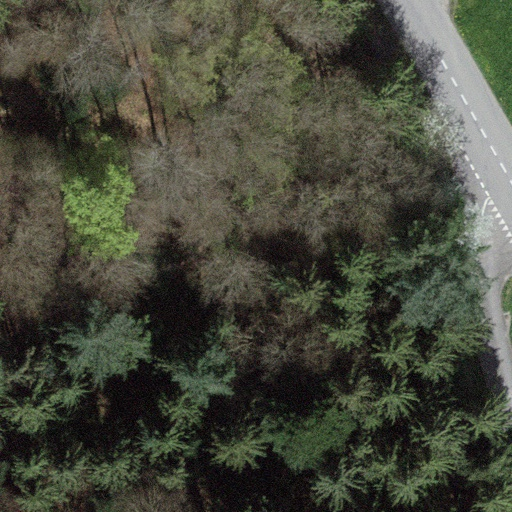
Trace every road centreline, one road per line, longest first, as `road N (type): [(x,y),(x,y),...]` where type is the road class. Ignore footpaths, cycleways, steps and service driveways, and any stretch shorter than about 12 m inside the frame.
road 1 (unclassified): [(504,172),(476,224),(472,278),(511,491)]
road 2 (unclassified): [(504,172),(405,0)]
